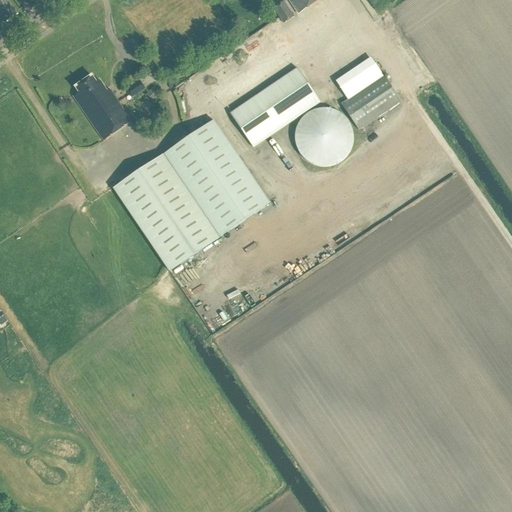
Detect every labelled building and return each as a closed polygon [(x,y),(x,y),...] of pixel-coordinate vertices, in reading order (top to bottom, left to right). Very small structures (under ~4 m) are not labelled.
[(0,0),(0,16),(5,24),(17,16),(10,6),(6,0),(0,0)] [(288,0),(299,16),(322,0),(288,0)] [(284,2),(274,9),(284,24),(294,17),(284,2)] [(340,87),(350,101),(343,106),(360,130),(402,102),(376,62),(340,87)] [(230,114),(253,148),(320,103),(298,69),(230,114)] [(200,91),(214,83),(208,71),(197,77),(202,85),(198,87),(200,91)] [(74,98),(104,142),(123,129),(124,132),(127,130),(126,127),(132,123),(111,91),(108,92),(101,82),(98,84),(93,77),(76,88),(80,94),(74,98)] [(127,91),(131,97),(143,89),(138,83),(127,91)] [(153,102),(161,94),(154,87),(146,95),(153,102)] [(295,135),(295,142),(296,147),(297,151),(299,155),(301,158),(304,161),(309,164),(314,167),(319,168),(322,169),(326,169),(329,168),(334,167),(338,165),(341,163),(344,161),(347,158),(348,156),(351,151),(352,148),(353,145),(353,141),(353,138),(353,133),(351,128),(348,122),(344,118),(339,114),(334,112),(329,111),(326,110),(322,110),(319,111),(314,112),(310,114),(306,116),(303,119),(301,121),(299,124),(297,129),(295,135)] [(163,155),(219,238),(269,205),(213,121),(163,155)] [(219,239),(163,155),(112,190),(168,273),(219,239)]
